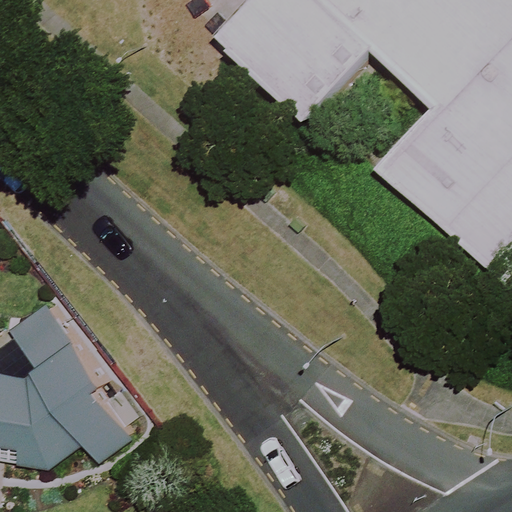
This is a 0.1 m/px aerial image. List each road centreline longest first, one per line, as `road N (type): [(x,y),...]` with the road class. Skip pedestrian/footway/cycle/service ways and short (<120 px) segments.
road 1 (unclassified): [(229,350),(0,126)]
road 2 (unclassified): [(229,350),(465,477),(507,508)]
road 3 (unclassified): [(319,511),(229,350)]
